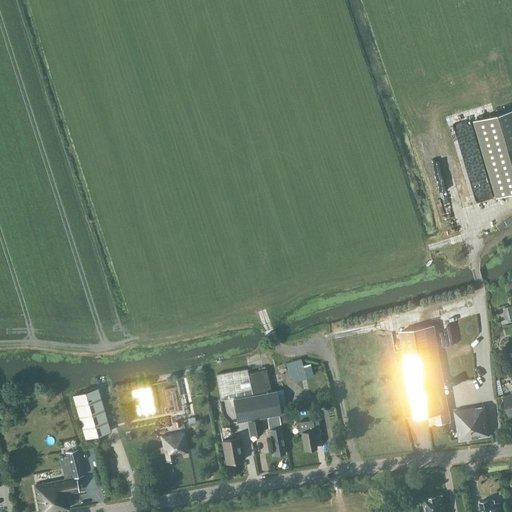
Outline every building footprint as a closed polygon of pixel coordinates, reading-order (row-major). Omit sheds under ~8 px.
[(496,198),(511,192),(511,108),(473,120),(496,198)] [(410,174),(414,181),(419,179),(415,172),(410,174)] [(449,412),(434,325),(398,331),(413,418),(436,414),(449,412)] [(301,358),(286,363),(289,375),(295,382),(307,378),(301,358)] [(473,369),(476,363),(469,360),(467,366),(473,369)] [(253,394),(248,373),(248,369),(216,374),(220,400),(233,398),(253,394)] [(267,369),(266,369),(248,373),(253,394),(233,398),(238,422),(272,415),(281,413),(280,406),(277,390),(271,391),(267,369)] [(475,398),(483,398),(482,379),(462,379),(463,390),(472,390),(472,393),(475,393),(475,398)] [(155,411),(151,387),(132,390),(133,397),(140,396),(141,404),(135,405),(136,414),(155,411)] [(86,438),(111,431),(99,388),(74,395),(86,438)] [(511,388),(511,391),(511,394),(503,397),(509,415),(511,414),(511,388)] [(485,405),(454,410),(459,441),(491,435),(485,405)] [(436,414),(438,424),(451,422),(449,412),(436,414)] [(281,413),(272,415),(274,428),(269,429),(275,455),(286,453),(281,426),(284,426),(281,415),(281,413)] [(289,414),(282,415),(284,424),(290,423),(289,414)] [(263,432),(260,418),(248,421),(251,434),(263,432)] [(298,422),(300,433),(302,432),(305,450),(317,448),(315,433),(321,432),(319,420),(313,421),(313,420),(298,422)] [(189,452),(185,431),(162,436),(166,460),(175,458),(175,455),(189,452)] [(243,460),(239,438),(222,441),(226,463),(243,460)] [(39,511),(57,511),(61,511),(61,510),(70,508),(68,494),(80,492),(77,476),(84,474),(78,449),(66,452),(72,478),(35,485),(39,511)] [(443,511),(440,496),(423,498),(425,511),(443,511)] [(489,501),(489,500),(480,502),(481,511),(503,511),(502,501),(495,502),(495,500),(489,501)]
